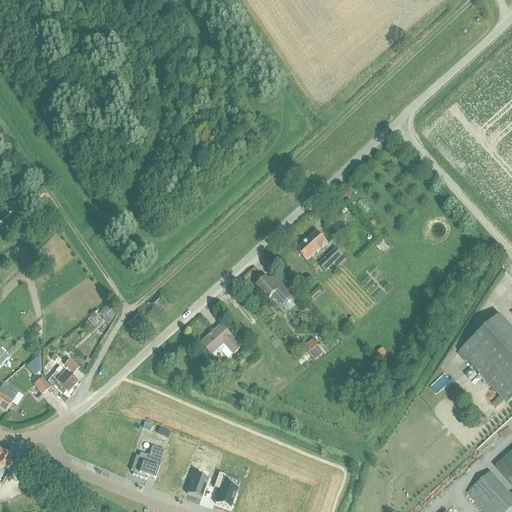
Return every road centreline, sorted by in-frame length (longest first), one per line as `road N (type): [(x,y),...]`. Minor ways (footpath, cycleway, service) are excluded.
road 1 (track): [(128,310),(474,0)]
road 2 (residential): [(79,409),(329,184)]
road 3 (track): [(128,310),(0,121)]
road 4 (unclassified): [(511,250),(394,125)]
road 5 (residential): [(180,511),(61,465),(47,430)]
road 6 (unclassified): [(394,125),(506,20)]
